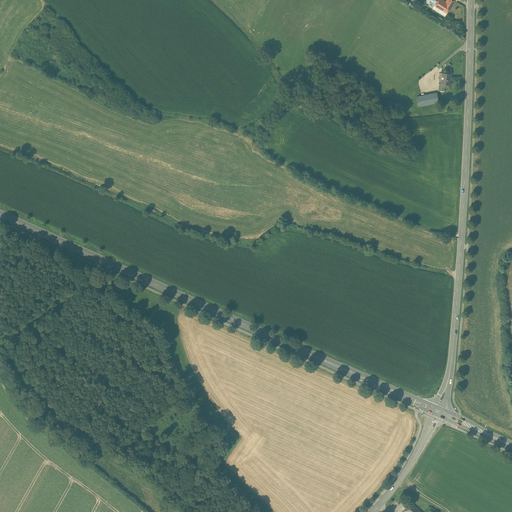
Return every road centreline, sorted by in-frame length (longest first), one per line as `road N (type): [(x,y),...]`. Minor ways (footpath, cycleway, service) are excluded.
road 1 (primary): [(0,214),(438,411)]
road 2 (secondary): [(471,0),(457,316),(438,411)]
road 3 (tertiary): [(438,411),(374,511)]
